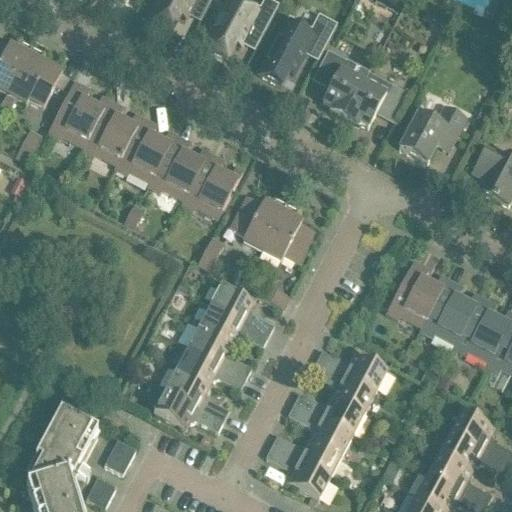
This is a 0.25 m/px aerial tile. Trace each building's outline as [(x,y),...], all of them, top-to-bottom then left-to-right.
[(160,0),(149,23),(171,34),(179,20),(185,23),(196,2),(208,8),(212,0),(160,0)] [(236,0),(230,0),(204,50),(210,54),(226,63),(234,47),(240,51),(247,38),(259,45),(278,10),(264,2),(259,12),(236,0)] [(422,25),(430,29),(429,32),(440,39),(446,27),(426,16),(422,25)] [(288,22),(257,79),(280,91),(288,76),(294,79),(304,59),(317,66),(336,30),(335,29),(330,38),(318,32),(315,37),(288,22)] [(0,95),(6,99),(30,54),(19,48),(15,54),(8,50),(6,52),(0,48),(0,95)] [(6,99),(7,99),(0,110),(0,112),(8,117),(15,104),(25,109),(27,105),(42,113),(59,80),(45,73),(46,70),(39,66),(42,61),(30,54),(6,99)] [(327,55),(313,82),(331,91),(322,110),(330,114),(329,116),(343,124),(363,88),(368,78),(369,76),(356,69),(346,64),(345,64),(327,55)] [(506,64),(491,67),(494,81),(509,78),(506,64)] [(363,88),(343,124),(358,132),(359,129),(367,134),(377,115),(395,125),(409,99),(380,85),(368,78),(363,88)] [(61,142),(82,153),(80,156),(80,157),(107,106),(101,103),(96,111),(84,105),(89,96),(74,89),(47,139),(59,145),(61,142)] [(95,159),(116,171),(114,174),(141,124),(134,121),(130,129),(118,123),(122,114),(107,106),(80,157),(93,163),(95,159)] [(434,128),(416,119),(398,153),(426,169),(438,146),(450,152),(465,124),(443,112),(434,128)] [(128,177),(149,189),(148,192),(175,142),(168,139),(163,147),(151,141),(156,132),(141,124),(114,174),(126,180),(128,177)] [(41,144),(30,138),(16,163),(27,169),(41,144)] [(160,199),(161,196),(182,207),(181,210),(191,191),(208,160),(201,156),(197,165),(185,159),(190,150),(175,142),(148,192),(160,199)] [(470,180),(484,188),(479,197),(507,212),(511,201),(511,164),(500,158),(499,159),(485,151),(470,180)] [(181,210),(193,216),(195,213),(217,225),(242,178),(234,174),(230,183),(218,177),(223,167),(208,160),(191,191),(181,210)] [(229,235),(244,243),(242,247),(260,257),(284,212),(273,206),(270,211),(262,207),(261,211),(246,203),(229,235)] [(133,235),(144,216),(133,210),(123,230),(133,235)] [(260,257),(280,267),(282,263),(296,271),(314,239),(299,231),(301,228),(294,224),(297,218),(284,212),(260,257)] [(196,270),(208,277),(222,252),(210,245),(196,270)] [(400,322),(420,333),(421,333),(445,286),(439,283),(435,291),(423,285),(428,276),(413,268),(385,318),(398,325),(400,322)] [(460,294),(445,286),(421,333),(420,333),(419,335),(431,342),(432,339),(453,352),(479,304),(472,301),(468,309),(456,303),(460,294)] [(288,305),(261,290),(255,302),(281,316),(288,305)] [(252,309),(219,291),(208,312),(267,344),(273,333),(251,322),(248,317),(252,309)] [(494,312),(479,304),(453,352),(451,353),(464,360),(466,357),(487,369),(488,369),(511,323),(511,321),(506,318),(501,327),(489,321),(494,312)] [(230,352),(234,345),(239,344),(261,355),(267,344),(208,312),(196,334),(230,352)] [(511,323),(488,369),(487,369),(485,371),(499,378),(500,375),(511,381),(511,323)] [(196,334),(185,355),(245,386),(250,376),(228,364),(227,358),(230,352),(196,334)] [(208,394),(211,388),(217,386),(239,397),(245,386),(185,355),(174,376),(208,394)] [(343,371),(321,359),(316,370),(374,400),(385,380),(351,362),(348,369),(343,371)] [(331,392),(332,398),(329,404),(362,422),(374,400),(316,370),(310,381),(331,392)] [(174,376),(163,397),(222,428),(227,418),(206,406),(205,401),(208,394),(174,376)] [(189,430),(191,429),(194,428),(216,440),(222,428),(163,397),(151,419),(185,437),(189,430)] [(320,413),(298,401),(293,411),(351,442),(362,422),(329,404),(326,411),(320,413)] [(309,434),(310,440),(307,446),(340,464),(351,442),(293,411),(287,423),(309,434)] [(31,511),(76,511),(66,481),(70,480),(72,481),(71,481),(83,488),(87,487),(89,482),(88,479),(76,472),(96,434),(59,415),(26,478),(30,480),(25,490),(31,511)] [(493,437),(460,420),(449,440),(508,471),(511,463),(511,460),(491,450),(490,443),(493,437)] [(471,479),(474,473),(481,471),(502,482),(508,471),(449,440),(438,462),(471,479)] [(298,456),(276,444),(270,454),(328,485),(340,464),(307,446),(303,454),(298,456)] [(125,452),(116,446),(112,454),(122,459),(125,452)] [(131,464),(135,457),(125,452),(122,459),(131,464)] [(117,467),(122,459),(112,454),(107,462),(114,465),(117,467)] [(287,477),(288,482),(284,490),(317,507),(328,485),(270,454),(264,465),(287,477)] [(117,467),(120,469),(127,472),(131,464),(122,459),(117,467)] [(109,474),(114,465),(107,462),(103,470),(109,474)] [(471,479),(438,462),(427,482),(482,511),(486,511),(491,502),(469,490),(468,485),(471,479)] [(114,465),(109,474),(116,477),(120,469),(117,467),(114,465)] [(127,472),(120,469),(116,477),(122,481),(127,472)] [(430,511),(482,511),(427,482),(415,504),(430,511)] [(106,488),(96,483),(93,491),(102,496),(106,488)] [(115,494),(106,488),(102,496),(111,501),(115,494)] [(102,496),(93,491),(89,498),(98,503),(102,496)] [(111,501),(102,496),(98,503),(107,508),(111,501)] [(98,503),(89,498),(85,505),(94,510),(98,503)] [(105,511),(107,508),(98,503),(94,510),(98,511),(105,511)]
